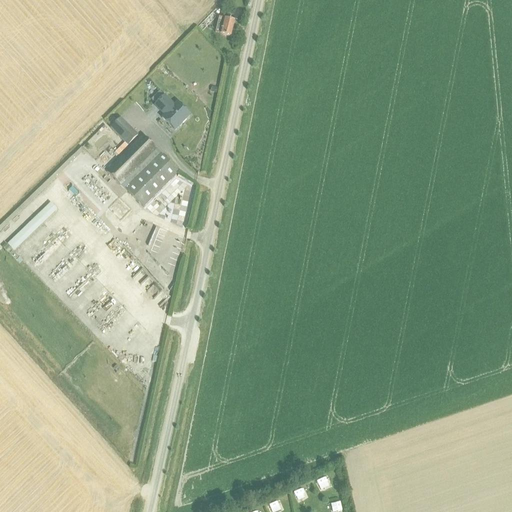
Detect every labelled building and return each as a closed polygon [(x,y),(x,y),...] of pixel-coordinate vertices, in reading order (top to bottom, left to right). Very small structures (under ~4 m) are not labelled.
[(215,34),(221,35),(230,37),(234,22),(224,19),(224,20),(218,18),(215,34)] [(174,131),(189,116),(177,103),(174,106),(164,96),(154,106),(164,116),(161,119),(174,131)] [(137,136),(120,118),(110,128),(127,146),(137,136)] [(142,208),(178,172),(142,137),(106,173),(142,208)] [(0,230),(83,151),(80,148),(0,224),(0,230)] [(6,245),(12,252),(56,210),(49,203),(6,245)] [(89,204),(85,209),(90,215),(95,210),(89,204)]
